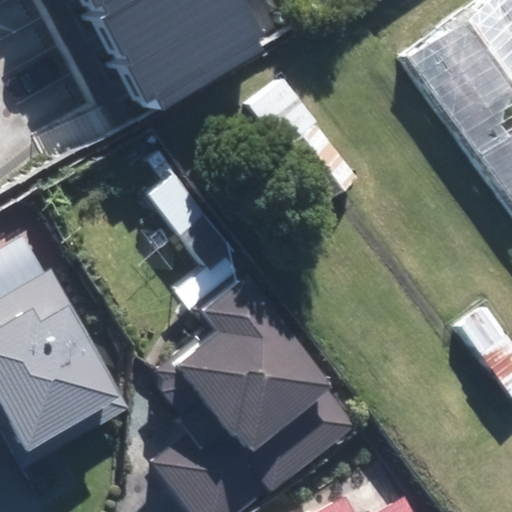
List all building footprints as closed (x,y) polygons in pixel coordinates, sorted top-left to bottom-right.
[(73,0),(101,50),(190,0),(73,0)] [(237,0),(190,0),(101,50),(131,104),(257,35),(237,0)] [(511,0),(471,0),(394,57),(511,215),(511,0)] [(354,172),(269,78),(227,116),(311,210),(354,172)] [(160,173),(129,198),(190,273),(221,247),(160,173)] [(0,220),(0,252),(14,271),(46,245),(16,207),(0,220)] [(39,273),(0,294),(0,478),(117,415),(39,273)] [(135,470),(168,511),(241,511),(347,429),(225,275),(167,321),(183,341),(134,379),(179,436),(135,470)] [(511,351),(473,298),(436,325),(497,410),(511,399),(511,351)] [(335,511),(329,501),(307,511),(401,511),(393,495),(359,511),(335,511)]
